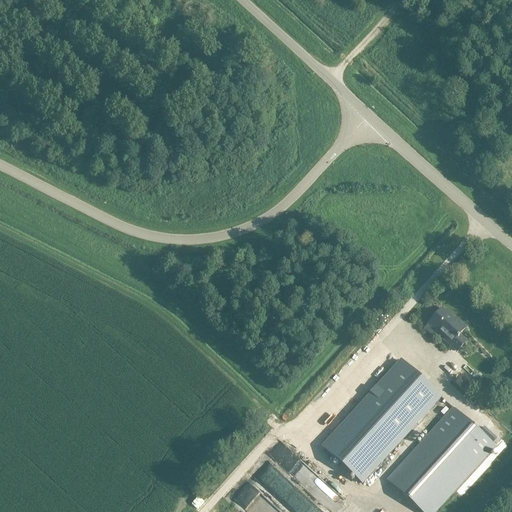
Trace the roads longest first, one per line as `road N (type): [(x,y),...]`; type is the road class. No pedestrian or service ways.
road 1 (unclassified): [(0,172),(115,226),(185,242),(232,235),(293,192),(367,116)]
road 2 (unclassified): [(511,246),(367,116)]
road 3 (unclassified): [(367,116),(241,0)]
